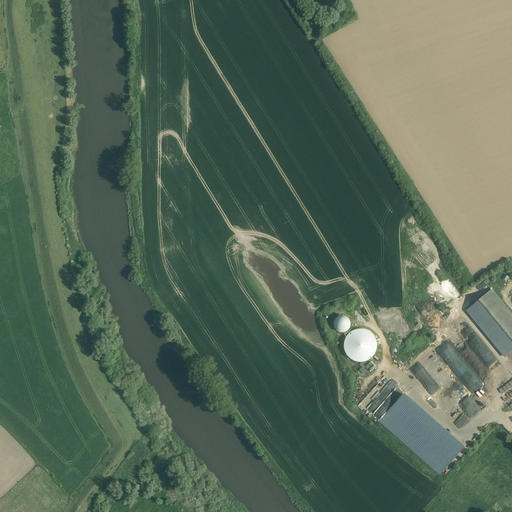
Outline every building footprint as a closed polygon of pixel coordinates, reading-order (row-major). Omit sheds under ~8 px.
[(467,311),(505,357),(511,351),(511,315),(492,290),(467,311)] [(347,331),(348,317),(335,317),(335,331),(347,331)] [(344,358),(372,362),(376,332),(347,329),(344,358)] [(470,343),(476,341),(475,338),(474,339),(472,334),(468,336),(470,343)] [(370,361),(365,366),(370,371),(375,367),(370,361)] [(466,367),(470,371),(472,369),(473,371),(478,368),(473,361),(466,367)] [(511,378),(498,390),(502,394),(511,385),(511,378)] [(511,391),(503,397),(504,397),(502,398),(504,402),(511,396),(511,391)] [(463,449),(403,394),(380,420),(440,474),(463,449)]
